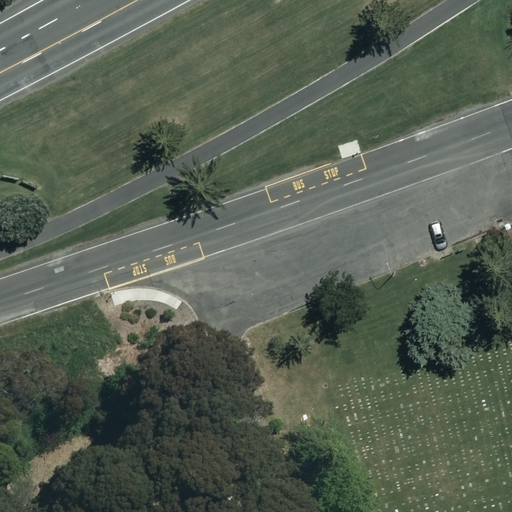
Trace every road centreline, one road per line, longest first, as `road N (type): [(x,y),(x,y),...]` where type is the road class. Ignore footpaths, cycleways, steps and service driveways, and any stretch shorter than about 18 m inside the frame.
road 1 (residential): [(511,123),(0,302)]
road 2 (trunk): [(0,71),(134,0)]
